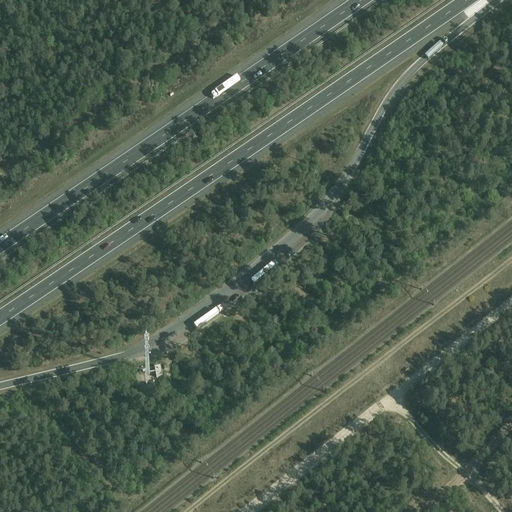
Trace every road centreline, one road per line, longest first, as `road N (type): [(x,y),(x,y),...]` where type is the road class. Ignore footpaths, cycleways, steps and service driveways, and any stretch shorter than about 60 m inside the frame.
road 1 (motorway): [(0,315),(466,0)]
road 2 (motorway): [(360,0),(0,245)]
road 3 (track): [(188,511),(511,259)]
road 4 (track): [(245,511),(511,300)]
road 5 (track): [(0,174),(259,0)]
road 6 (motorway): [(341,185),(396,86),(497,0)]
road 7 (track): [(511,421),(421,511)]
road 8 (motorway): [(0,385),(123,355)]
